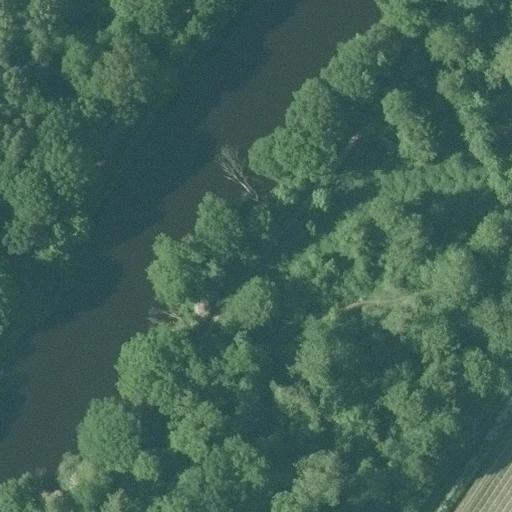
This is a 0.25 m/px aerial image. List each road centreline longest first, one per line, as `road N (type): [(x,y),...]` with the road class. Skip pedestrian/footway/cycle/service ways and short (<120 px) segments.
road 1 (track): [(456,0),(216,319),(111,511)]
road 2 (track): [(0,295),(198,0)]
road 3 (track): [(432,511),(511,388)]
